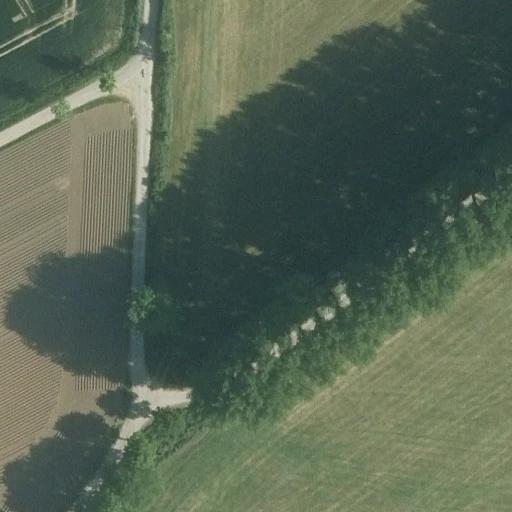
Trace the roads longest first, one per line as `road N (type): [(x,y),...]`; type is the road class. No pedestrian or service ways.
road 1 (track): [(137,415),(156,390),(216,392),(511,169)]
road 2 (track): [(148,72),(137,415),(72,511)]
road 3 (track): [(148,72),(0,142)]
